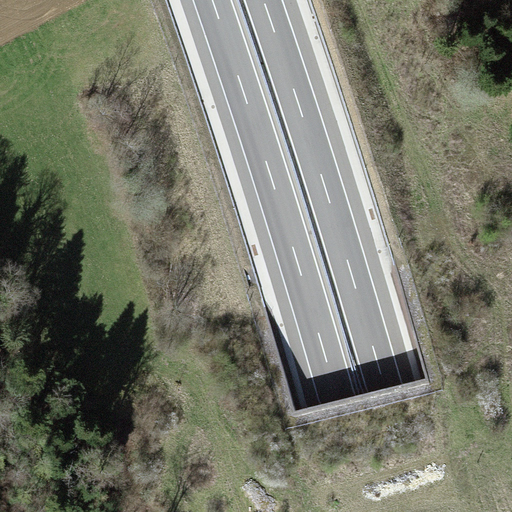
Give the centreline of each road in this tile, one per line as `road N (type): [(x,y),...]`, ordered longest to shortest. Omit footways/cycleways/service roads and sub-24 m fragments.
road 1 (motorway): [(418,511),(386,386),(262,0)]
road 2 (motorway): [(212,0),(292,246),(365,511)]
